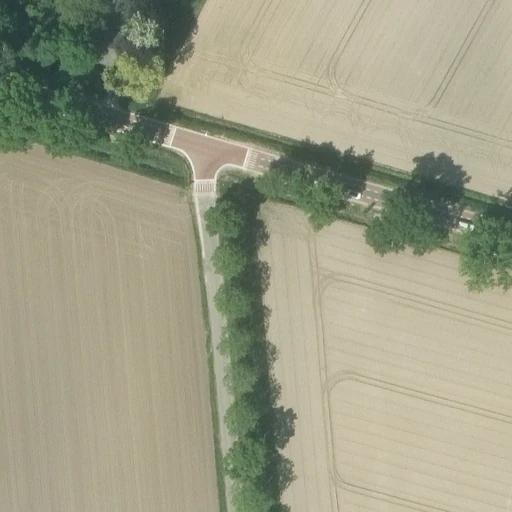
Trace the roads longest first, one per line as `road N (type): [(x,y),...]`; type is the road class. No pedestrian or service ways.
road 1 (unclassified): [(239,511),(207,145)]
road 2 (tertiary): [(511,236),(207,145)]
road 3 (tertiary): [(207,145),(0,81)]
